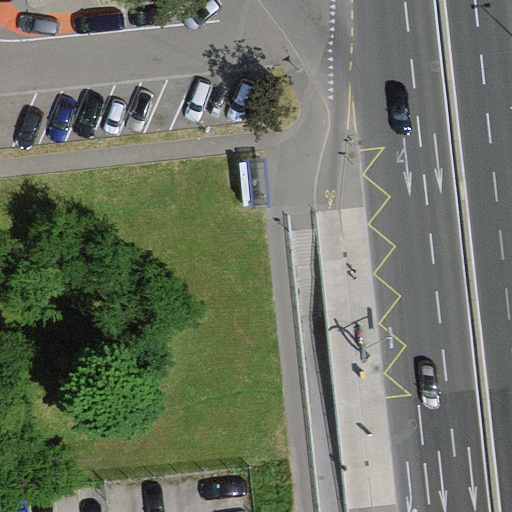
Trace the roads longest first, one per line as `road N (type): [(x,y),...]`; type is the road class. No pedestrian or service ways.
road 1 (primary): [(403,0),(460,511)]
road 2 (primary): [(511,255),(482,0)]
